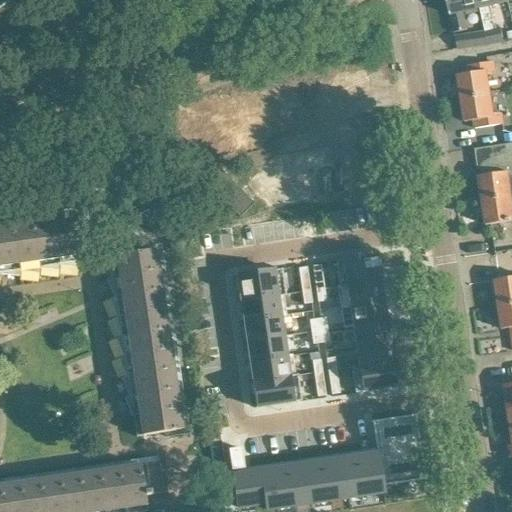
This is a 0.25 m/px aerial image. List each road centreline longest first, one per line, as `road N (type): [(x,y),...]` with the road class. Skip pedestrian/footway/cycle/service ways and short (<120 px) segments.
road 1 (residential): [(464,392),(246,426),(235,416),(214,265),(440,230)]
road 2 (tertiary): [(0,110),(293,0)]
road 3 (residential): [(440,230),(407,0)]
road 4 (residential): [(464,392),(440,230)]
road 5 (residential): [(481,511),(464,392)]
